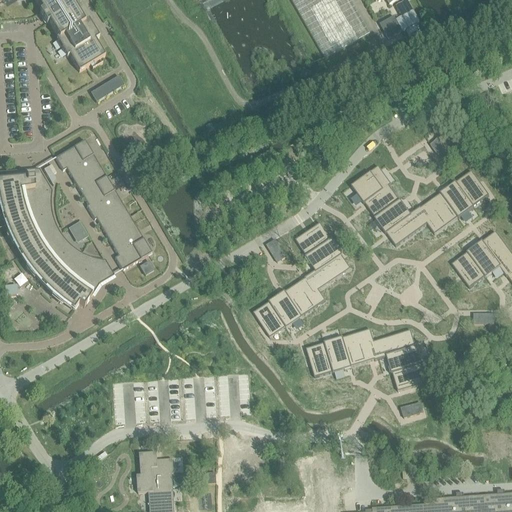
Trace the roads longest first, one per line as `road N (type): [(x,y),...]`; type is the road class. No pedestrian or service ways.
road 1 (residential): [(0,391),(320,204),(455,99),(511,74)]
road 2 (residential): [(511,487),(363,496),(360,458),(348,439),(242,427)]
road 3 (residential): [(131,298),(168,277),(172,256),(92,116)]
road 4 (residential): [(55,475),(117,433),(242,427)]
road 5 (residential): [(92,116),(130,91),(132,80),(84,0)]
road 6 (residential): [(77,125),(27,39),(0,40)]
